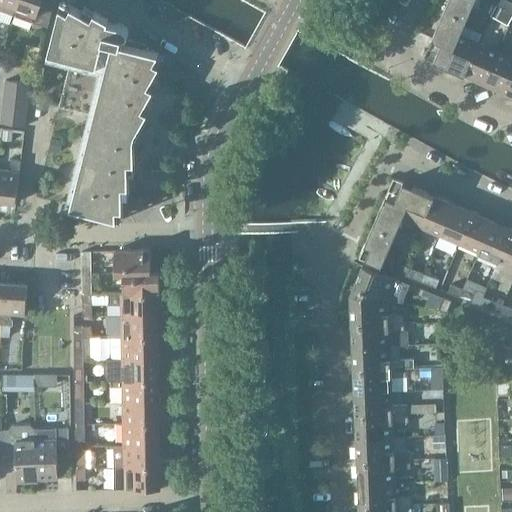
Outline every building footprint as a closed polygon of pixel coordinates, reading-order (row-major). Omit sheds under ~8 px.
[(0,0),(0,10),(13,15),(16,8),(18,0),(0,0)] [(36,15),(35,22),(49,25),(54,0),(18,0),(16,8),(13,15),(31,21),(33,14),(36,15)] [(76,1),(74,0),(61,0),(61,1),(48,52),(71,58),(59,105),(94,114),(70,206),(123,219),(123,196),(129,196),(128,173),(135,173),(134,142),(137,128),(153,101),(147,98),(159,78),(153,75),(164,55),(163,54),(120,43),(122,38),(126,36),(128,33),(128,29),(124,26),(107,21),(108,19),(85,6),(82,11),(73,7),(76,1)] [(459,34),(474,0),(448,0),(424,56),(445,66),(457,40),(459,34)] [(511,12),(511,2),(507,0),(503,8),(511,12)] [(459,34),(457,40),(445,66),(464,74),(478,42),(459,34)] [(464,74),(484,83),(498,51),(478,42),(464,74)] [(22,60),(37,64),(42,47),(26,43),(22,60)] [(504,91),(511,71),(511,56),(498,51),(484,83),(504,91)] [(0,123),(25,126),(30,83),(5,79),(0,123)] [(0,169),(0,200),(16,202),(21,160),(10,158),(9,164),(12,167),(12,171),(0,169)] [(400,218),(414,186),(393,177),(359,255),(381,265),(385,256),(401,219),(400,218)] [(434,195),(414,186),(400,218),(401,219),(420,227),(434,195)] [(420,227),(437,234),(439,235),(453,203),(434,195),(420,227)] [(439,235),(459,244),(473,212),(453,203),(439,235)] [(493,221),(473,212),(459,244),(479,252),(493,221)] [(511,230),(511,228),(493,221),(479,252),(499,261),(511,230)] [(511,230),(499,261),(511,266),(511,230)] [(114,250),(115,272),(115,273),(123,272),(151,272),(151,249),(114,250)] [(82,264),(91,264),(91,251),(81,251),(82,264)] [(396,261),(385,256),(381,265),(393,270),(396,261)] [(400,263),(397,272),(413,278),(416,269),(400,263)] [(396,278),(362,265),(351,294),(351,301),(388,300),(396,278)] [(413,278),(424,283),(428,274),(416,269),(413,278)] [(160,271),(151,272),(123,272),(124,293),(157,293),(157,294),(160,294),(160,271)] [(428,274),(424,283),(436,287),(439,279),(428,274)] [(91,294),(91,281),(82,281),(82,294),(91,294)] [(12,326),(12,320),(10,317),(10,313),(25,315),(27,284),(5,282),(2,325),(12,326)] [(448,292),(459,297),(463,288),(451,283),(448,292)] [(471,301),(474,293),(463,288),(459,297),(471,301)] [(124,293),(121,293),(108,294),(108,305),(121,305),(121,315),(158,315),(157,294),(157,293),(124,293)] [(502,304),(491,299),(487,308),(499,312),(502,304)] [(388,314),(388,300),(351,301),(352,324),(403,322),(403,313),(388,314)] [(82,303),(82,316),(92,316),(91,303),(82,303)] [(511,314),(511,307),(502,304),(499,312),(511,317),(511,314)] [(158,336),(158,315),(121,315),(122,337),(158,336)] [(74,337),(83,337),(82,316),(73,316),(74,337)] [(408,344),(408,330),(404,330),(403,322),(352,324),(353,347),(389,345),(408,344)] [(122,337),(122,359),(158,358),(158,336),(122,337)] [(83,359),(83,337),(74,337),(74,359),(83,359)] [(390,359),(389,345),(353,347),(354,370),(406,367),(413,367),(413,358),(390,359)] [(158,358),(122,359),(107,359),(107,360),(105,364),(104,368),(104,372),(105,376),(107,379),(107,380),(122,380),(159,379),(158,358)] [(83,381),(83,368),(83,359),(74,359),(74,381),(83,381)] [(406,376),(406,367),(354,370),(355,392),(391,391),(391,377),(406,376)] [(159,401),(159,379),(122,380),(122,387),(115,387),(115,402),(123,402),(159,401)] [(84,393),(83,381),(74,381),(74,393),(84,393)] [(355,392),(356,415),(408,413),(407,404),(392,405),(391,391),(355,392)] [(159,422),(159,401),(123,402),(123,424),(159,422)] [(75,402),(75,424),(84,424),(84,402),(75,402)] [(511,420),(511,404),(499,404),(500,421),(511,420)] [(408,422),(408,413),(356,415),(357,438),(393,437),(393,423),(408,422)] [(159,444),(159,422),(123,424),(123,445),(159,444)] [(36,439),(35,429),(29,424),(15,424),(15,429),(2,429),(3,455),(15,455),(16,482),(38,481),(37,478),(36,439)] [(84,424),(75,424),(75,436),(84,436),(84,424)] [(56,438),(36,439),(37,478),(58,478),(57,453),(69,453),(68,427),(56,427),(56,438)] [(394,451),(393,437),(357,438),(358,461),(410,459),(409,450),(394,451)] [(113,445),(113,467),(123,467),(160,466),(159,444),(123,445),(113,445)] [(85,467),(85,445),(75,446),(76,467),(85,467)] [(395,482),(394,468),(410,467),(410,459),(358,461),(359,484),(395,482)] [(124,489),(160,488),(160,466),(123,467),(113,467),(113,489),(124,489)] [(76,480),(85,479),(85,467),(76,467),(76,480)] [(359,484),(359,506),(412,504),(411,496),(396,496),(395,482),(359,484)]
